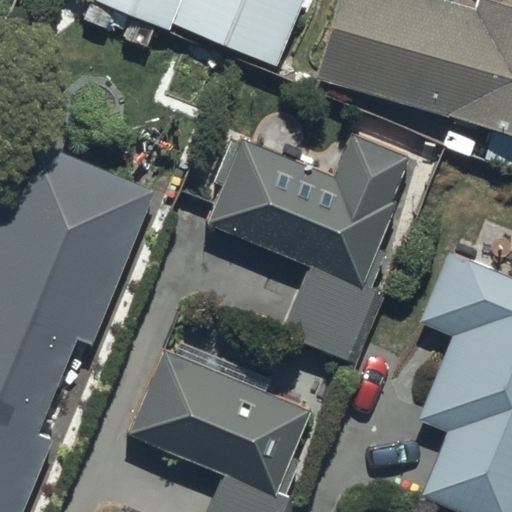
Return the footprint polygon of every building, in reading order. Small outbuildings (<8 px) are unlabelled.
[(97,0),(165,27),(167,23),(270,63),(294,0),(97,0)] [(474,0),(472,6),(448,0),(334,0),(314,73),(511,127),(511,1),(508,0),(474,0)] [(330,170),(239,135),(207,219),(356,283),(405,153),(346,129),(330,170)] [(0,511),(17,511),(49,436),(34,429),(70,331),(88,339),(151,185),(25,132),(0,192),(0,511)] [(453,426),(428,489),(485,511),(511,511),(511,270),(445,244),(416,317),(453,332),(420,413),(453,426)] [(304,408),(160,347),(121,433),(270,492),(304,408)]
